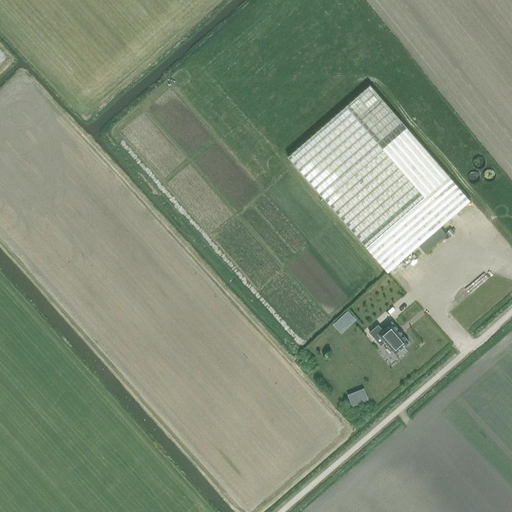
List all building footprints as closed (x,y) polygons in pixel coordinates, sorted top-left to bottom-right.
[(407,126),(371,85),(289,156),(388,271),(419,244),(425,252),(446,233),(440,226),(471,199),(408,125),(407,126)] [(472,202),(464,208),(471,216),(479,209),(472,202)] [(478,224),(486,221),(484,215),(476,218),(478,224)] [(370,254),(365,258),(373,266),(378,262),(370,254)] [(464,291),(455,297),(457,300),(488,279),(482,271),(461,285),(464,291)] [(393,313),(398,309),(417,332),(428,323),(408,299),(404,303),(401,299),(389,308),(393,313)] [(408,342),(408,343),(409,342),(408,341),(393,323),(392,322),(391,322),(391,323),(383,330),(379,324),(370,332),(381,345),(386,341),(396,353),(408,342)] [(11,339),(6,343),(21,358),(26,353),(11,339)]
